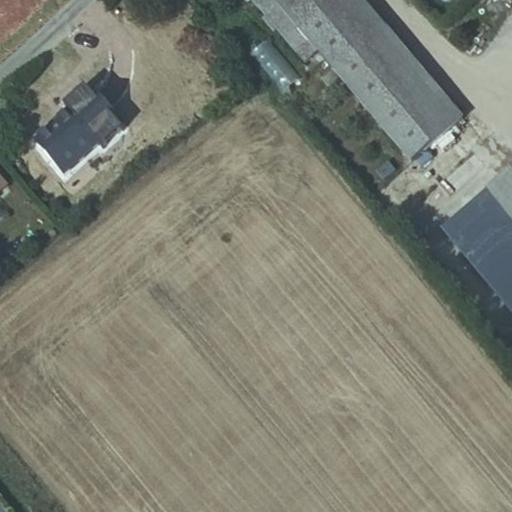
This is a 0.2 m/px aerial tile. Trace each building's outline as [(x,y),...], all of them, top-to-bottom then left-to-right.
[(246,0),(306,68),(322,55),(303,33),(274,0),(226,0),(229,3),(232,0),(246,0)] [(274,0),(303,33),(337,0),(274,0)] [(322,55),(369,111),(413,162),(457,122),(413,72),(349,0),(337,0),(303,33),(322,55)] [(8,134),(34,163),(67,133),(42,103),(8,134)] [(511,168),(484,194),(511,225),(511,168)]
